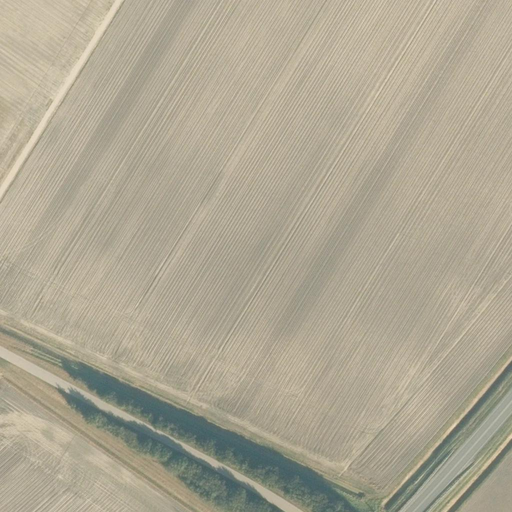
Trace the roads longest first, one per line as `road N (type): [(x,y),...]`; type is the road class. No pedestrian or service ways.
road 1 (unclassified): [(296,511),(0,349)]
road 2 (trunk): [(415,511),(511,405)]
